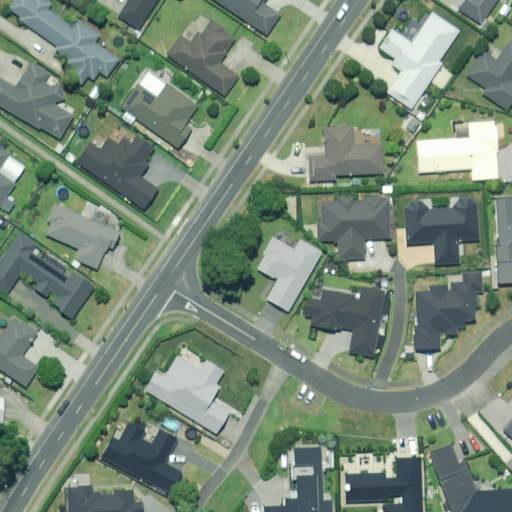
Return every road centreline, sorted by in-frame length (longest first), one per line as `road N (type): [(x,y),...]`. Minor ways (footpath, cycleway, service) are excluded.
road 1 (residential): [(163,281),(347,393),(382,404),(426,397),(458,380),(511,333)]
road 2 (tertiary): [(357,0),(163,281)]
road 3 (tertiary): [(163,281),(11,511)]
